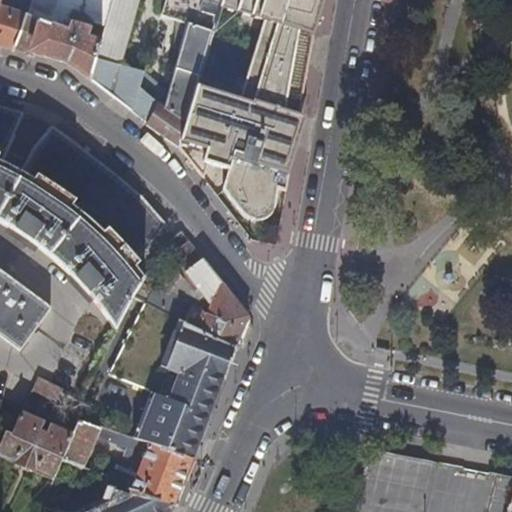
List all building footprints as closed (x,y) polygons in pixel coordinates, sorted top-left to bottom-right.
[(0,0),(0,46),(15,53),(16,49),(27,16),(50,26),(59,0),(0,0)] [(113,0),(107,22),(101,44),(91,81),(132,113),(132,114),(180,148),(198,85),(215,26),(222,6),(223,0),(113,0)] [(223,0),(222,6),(264,18),(239,98),(198,85),(180,148),(203,178),(206,165),(227,171),(222,188),(242,215),(250,218),(258,218),(269,213),(274,187),(285,190),(288,172),(319,0),(223,0)] [(67,63),(91,81),(101,44),(87,40),(89,30),(76,26),(76,29),(70,27),(68,32),(50,26),(27,16),(16,49),(67,63)] [(0,219),(14,228),(53,257),(87,292),(118,329),(135,296),(141,285),(145,279),(135,267),(167,225),(136,191),(53,129),(38,147),(25,173),(4,164),(25,115),(0,107),(0,219)] [(182,231),(162,258),(170,265),(173,261),(187,273),(204,258),(182,231)] [(155,287),(147,302),(219,340),(238,347),(244,332),(250,317),(204,258),(187,273),(213,305),(210,313),(165,291),(167,285),(162,282),(159,288),(155,287)] [(0,268),(0,334),(23,351),(55,308),(0,268)] [(147,302),(146,302),(109,375),(158,395),(139,441),(141,442),(144,443),(195,459),(196,460),(238,347),(219,340),(147,302)] [(13,436),(8,434),(0,454),(19,462),(19,463),(38,471),(39,470),(56,478),(64,460),(74,434),(53,424),(48,433),(42,430),(45,421),(24,411),(13,436)] [(139,441),(80,422),(74,434),(64,460),(85,468),(98,436),(123,445),(124,442),(139,447),(141,442),(139,441)] [(195,459),(144,443),(138,459),(143,461),(139,472),(132,492),(134,493),(174,506),(176,506),(195,459)] [(117,464),(112,478),(110,484),(111,484),(123,488),(122,489),(132,492),(139,472),(117,464)] [(170,511),(174,506),(134,493),(132,492),(122,489),(123,488),(111,484),(55,510),(47,509),(46,511),(170,511)]
